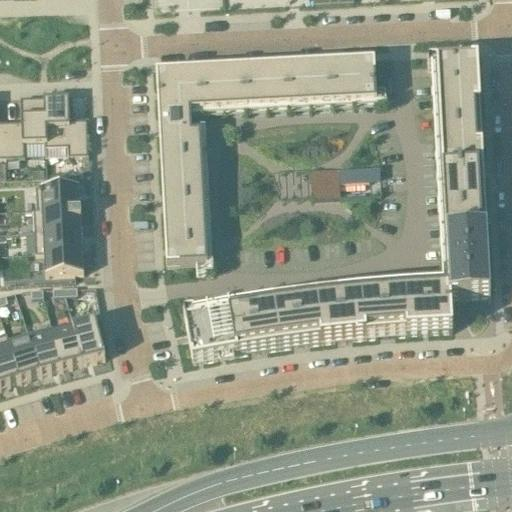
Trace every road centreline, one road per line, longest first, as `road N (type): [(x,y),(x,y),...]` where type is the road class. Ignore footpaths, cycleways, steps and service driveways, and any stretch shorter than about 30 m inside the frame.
road 1 (primary): [(511,433),(348,454),(124,511)]
road 2 (residential): [(501,28),(111,46)]
road 3 (residential): [(511,352),(490,364),(340,376),(147,406)]
road 4 (residential): [(114,93),(126,302),(147,406)]
road 5 (primary): [(321,511),(511,482)]
road 6 (residential): [(501,28),(511,197)]
road 7 (residential): [(147,406),(0,446)]
